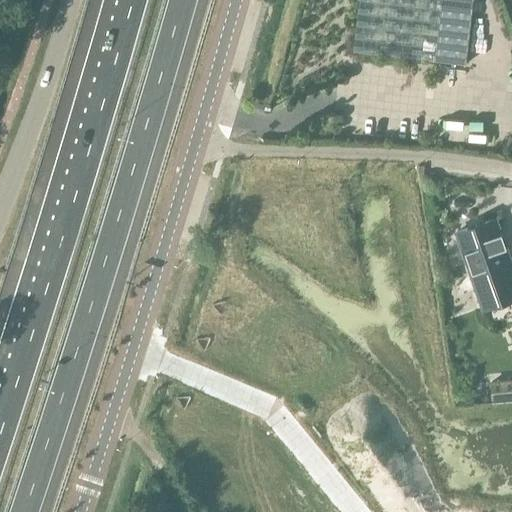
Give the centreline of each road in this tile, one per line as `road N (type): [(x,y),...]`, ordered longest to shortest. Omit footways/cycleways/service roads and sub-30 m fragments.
road 1 (tertiary): [(78,511),(235,0)]
road 2 (motorway): [(26,511),(180,0)]
road 3 (motorway): [(125,0),(0,416)]
road 4 (track): [(511,169),(194,149)]
road 5 (unclassified): [(0,207),(70,0)]
